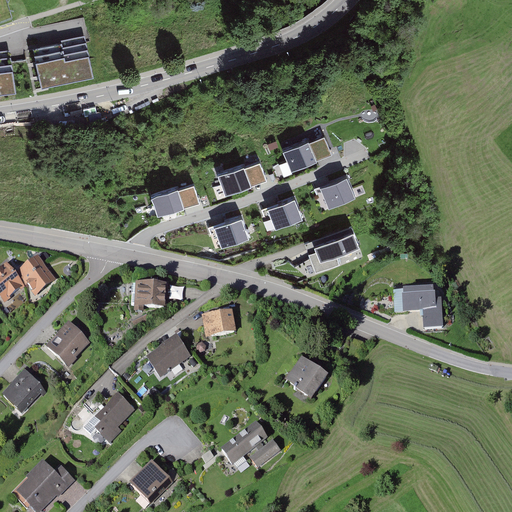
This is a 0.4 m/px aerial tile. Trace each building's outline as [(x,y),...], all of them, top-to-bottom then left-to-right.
[(84,38),(35,48),(43,87),(92,77),(84,38)] [(10,51),(0,52),(0,95),(15,93),(10,51)] [(324,136),(284,152),(291,169),(331,153),(324,136)] [(261,160),(221,175),(226,192),(267,177),(261,160)] [(208,169),(217,196),(226,193),(217,166),(208,169)] [(345,178),(321,187),(328,204),(352,195),(345,178)] [(194,185),(153,196),(158,213),(199,202),(194,185)] [(294,198),(269,207),(276,224),(301,215),(294,198)] [(242,218),(216,227),(222,245),(248,236),(242,218)] [(352,231),(314,245),(317,251),(309,253),(311,259),(295,268),(307,279),(362,256),(352,231)] [(36,265),(15,281),(25,293),(33,304),(54,288),(36,265)] [(4,272),(0,275),(0,307),(3,311),(25,293),(15,281),(12,283),(4,272)] [(149,294),(130,293),(129,314),(165,315),(165,290),(149,289),(149,294)] [(433,291),(403,293),(405,313),(423,312),(424,330),(443,329),(441,301),(434,301),(433,291)] [(405,313),(403,293),(393,293),(395,313),(405,313)] [(230,319),(199,325),(203,346),(234,340),(230,319)] [(141,324),(130,329),(134,338),(145,333),(141,324)] [(66,331),(44,356),(66,375),(88,351),(66,331)] [(174,345),(143,366),(157,387),(188,365),(174,345)] [(360,353),(345,347),(339,361),(355,367),(360,353)] [(300,365),(283,388),(310,407),(327,384),(300,365)] [(23,379),(0,402),(0,403),(19,421),(42,397),(23,379)] [(93,438),(107,451),(120,439),(116,435),(132,418),(115,402),(106,411),(94,424),(92,426),(91,424),(80,436),(88,443),(93,438)] [(106,411),(96,403),(85,415),(94,424),(106,411)] [(279,458),(271,447),(261,454),(259,451),(265,446),(253,431),(218,457),(230,473),(253,455),(256,458),(247,465),(255,476),(279,458)] [(218,473),(207,459),(188,474),(199,488),(218,473)] [(149,469),(127,491),(147,511),(148,511),(170,490),(149,469)] [(29,487),(16,501),(27,511),(45,511),(60,497),(63,500),(75,488),(61,475),(54,482),(41,470),(27,485),(29,487)]
